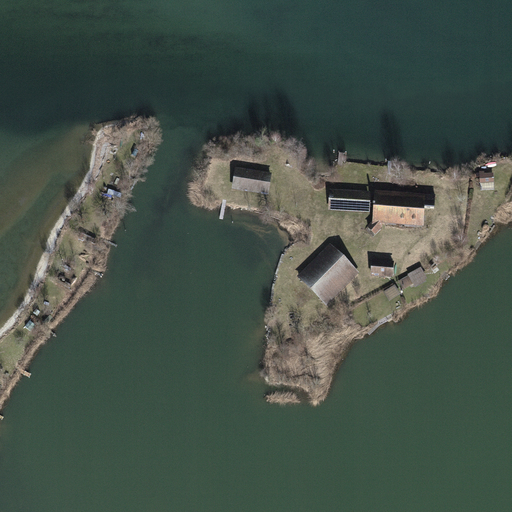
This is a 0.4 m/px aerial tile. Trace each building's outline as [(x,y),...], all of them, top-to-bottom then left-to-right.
[(272,174),(234,169),(230,192),(268,198),(272,174)] [(494,190),(493,175),(478,176),(479,191),(494,190)] [(372,215),(374,193),(330,190),(329,212),(372,215)] [(424,197),(374,193),(372,215),(372,221),(371,225),(377,225),(422,229),(424,209),(432,210),(433,198),(424,197)] [(371,225),(372,221),(365,229),(371,233),(377,225),(371,225)] [(359,277),(328,247),(295,280),(310,296),(325,310),(359,277)] [(394,264),(370,263),(370,279),(394,279),(394,264)] [(422,267),(408,274),(414,287),(428,281),(422,267)] [(402,290),(412,287),(409,277),(400,279),(402,290)] [(396,285),(384,291),(389,301),(401,294),(396,285)]
